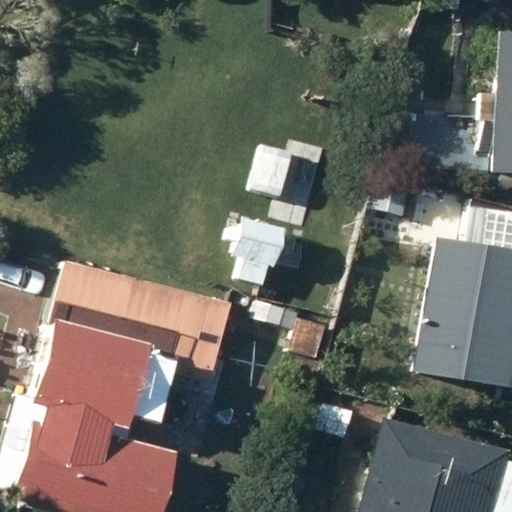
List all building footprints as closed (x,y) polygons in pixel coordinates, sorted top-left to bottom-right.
[(492,89),(476,89),(476,115),(488,115),(488,170),(511,169),(511,30),(492,31),(492,89)] [(257,143),(246,188),(278,196),(289,151),(257,143)] [(224,224),(221,236),(234,240),(230,253),(242,256),(236,279),(258,285),(265,261),(271,263),(281,226),(238,215),(235,226),(224,224)] [(511,248),(433,235),(410,369),(505,385),(511,344),(511,248)] [(209,379),(227,300),(60,262),(31,392),(12,388),(0,438),(0,488),(17,492),(16,501),(63,511),(156,511),(170,450),(119,438),(125,415),(155,422),(167,370),(209,379)] [(293,316),(285,346),(313,354),(321,323),(293,316)] [(324,354),(317,384),(350,391),(357,362),(324,354)] [(352,408),(319,399),(311,429),(343,438),(352,408)] [(511,461),(500,459),(503,449),(381,414),(367,462),(362,460),(348,507),(357,510),(356,511),(505,511),(511,490),(511,461)]
